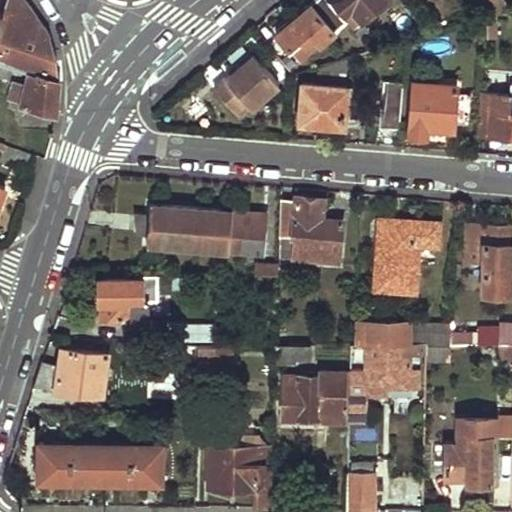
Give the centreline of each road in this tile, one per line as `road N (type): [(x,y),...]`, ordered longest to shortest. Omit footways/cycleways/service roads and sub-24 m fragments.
road 1 (residential): [(91,118),(150,142),(511,178)]
road 2 (tertiary): [(33,281),(91,118)]
